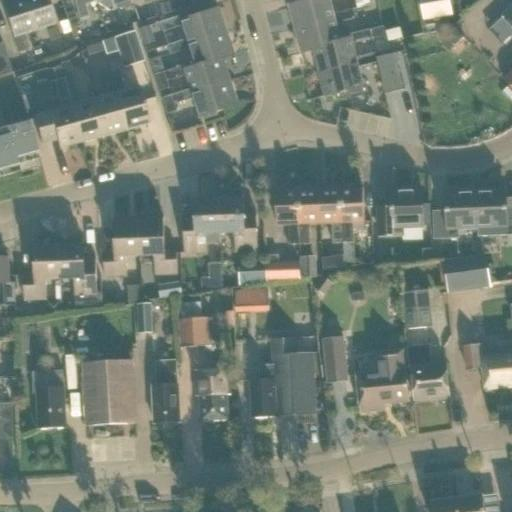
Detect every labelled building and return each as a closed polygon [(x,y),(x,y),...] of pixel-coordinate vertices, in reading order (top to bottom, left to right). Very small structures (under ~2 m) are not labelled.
[(23,35),(34,31),(23,0),(10,0),(2,3),(17,52),(27,49),(23,35)] [(47,0),(23,0),(34,31),(45,28),(49,42),(59,38),(47,0)] [(96,1),(95,0),(59,0),(69,30),(81,26),(80,21),(88,19),(84,5),(96,1)] [(95,0),(96,1),(99,0),(108,0),(112,11),(133,4),(131,0),(95,0)] [(311,0),(289,6),(295,29),(335,19),(333,15),(330,1),(334,0),(311,0)] [(420,0),(424,20),(424,21),(453,16),(450,0),(420,0)] [(162,15),(171,12),(168,2),(159,5),(162,15)] [(187,44),(225,32),(217,9),(179,21),(178,17),(159,23),(162,32),(181,26),(185,40),(187,44)] [(511,9),(503,17),(511,27),(511,9)] [(333,15),(335,19),(295,29),(301,53),(313,50),(341,42),(336,24),(355,19),(353,10),(333,15)] [(143,45),(153,41),(149,26),(138,30),(143,45)] [(373,40),(386,36),(384,27),(370,30),(373,40)] [(386,32),(389,42),(402,38),(400,29),(386,32)] [(358,63),(357,58),(354,44),(373,40),(370,30),(351,35),(352,39),(341,42),(313,50),(319,73),(358,63)] [(456,46),(464,38),(456,30),(448,38),(456,46)] [(145,61),(135,32),(113,39),(118,51),(123,69),(145,61)] [(185,40),(166,46),(169,55),(188,49),(193,63),(182,66),(183,70),(194,67),(194,68),(221,59),(232,55),(225,32),(187,44),(185,40)] [(106,55),(118,51),(113,39),(113,38),(101,42),(106,55)] [(0,73),(10,70),(2,43),(0,44),(0,73)] [(103,52),(101,44),(85,49),(88,57),(103,52)] [(406,89),(397,53),(377,57),(378,63),(386,94),(406,89)] [(364,87),(359,68),(378,63),(376,54),(357,58),(358,63),(319,73),(325,97),(347,91),(349,99),(364,95),(362,87),(364,87)] [(152,74),(163,70),(159,57),(148,60),(152,74)] [(168,81),(184,75),(189,90),(190,94),(228,81),(221,59),(194,68),(194,67),(183,70),(182,66),(153,76),(158,92),(168,89),(165,81),(168,81)] [(511,69),(502,79),(504,81),(511,89),(511,69)] [(71,76),(64,78),(67,91),(75,89),(71,76)] [(120,76),(112,79),(126,130),(149,123),(139,88),(124,92),(120,76)] [(81,142),(67,91),(64,78),(56,81),(63,108),(34,116),(43,146),(57,142),(58,148),(81,142)] [(103,136),(126,130),(112,79),(104,81),(108,96),(94,100),(103,136)] [(214,112),(236,105),(228,81),(190,94),(189,90),(161,98),(167,114),(175,112),(173,105),(192,99),(198,117),(200,116),(202,120),(216,115),(214,112)] [(81,142),(103,136),(94,100),(79,104),(75,89),(67,91),(81,142)] [(25,111),(32,109),(28,94),(21,96),(25,111)] [(6,125),(8,132),(16,160),(17,159),(37,154),(27,119),(6,125)] [(17,159),(16,160),(8,132),(0,134),(0,171),(19,166),(17,159)] [(363,188),(341,189),(343,244),(344,257),(344,264),(355,263),(354,234),(365,234),(363,188)] [(320,189),(298,190),(300,245),(311,245),(310,225),(321,225),(320,189)] [(341,189),(320,189),(321,225),(332,224),(333,244),(343,244),(341,189)] [(424,227),(422,189),(391,191),(392,211),(380,212),(381,237),(403,236),(403,227),(424,227)] [(289,246),(300,245),(298,190),(276,191),(277,226),(289,226),(289,246)] [(506,190),(476,191),(478,229),(498,228),(498,236),(511,235),(511,210),(507,211),(506,190)] [(476,191),(446,193),(447,213),(434,214),(435,239),(458,238),(458,229),(478,229),(476,191)] [(256,213),(244,213),(244,194),(219,195),(221,234),(235,233),(236,253),(258,252),(256,213)] [(195,215),(183,215),(185,255),(208,254),(207,244),(221,244),(221,234),(219,195),(210,195),(210,201),(195,202),(195,215)] [(140,256),(139,217),(114,218),(116,252),(104,253),(105,278),(127,277),(126,257),(140,256)] [(140,256),(155,256),(155,276),(178,275),(177,250),(165,250),(164,223),(148,223),(148,217),(139,217),(140,256)] [(68,240),(59,240),(60,280),(74,279),(75,299),(98,298),(97,273),(96,257),(84,257),(84,246),(83,239),(68,240)] [(36,275),(24,276),(25,301),(47,300),(46,280),(60,280),(59,240),(50,241),(50,247),(34,248),(36,275)] [(0,284),(9,284),(8,258),(5,258),(5,254),(0,253),(0,284)] [(449,294),(491,288),(486,255),(444,261),(449,294)] [(317,279),(317,257),(301,258),(302,279),(317,279)] [(344,266),(344,264),(344,257),(333,258),(334,267),(344,266)] [(269,280),(301,278),(300,262),(280,263),(268,264),(269,280)] [(244,273),(245,286),(267,285),(267,272),(244,273)] [(324,296),(333,284),(323,277),(314,289),(324,296)] [(171,284),(173,297),(182,295),(180,283),(171,284)] [(133,302),(141,301),(140,285),(131,286),(133,302)] [(4,303),(16,303),(15,290),(3,290),(4,303)] [(236,313),(249,312),(248,291),(236,291),(236,313)] [(433,328),(430,291),(403,294),(407,331),(433,328)] [(103,308),(115,308),(114,297),(103,298),(103,308)] [(49,314),(62,313),(61,300),(48,301),(49,314)] [(201,303),(179,304),(182,348),(210,347),(208,318),(202,319),(201,303)] [(138,306),(139,334),(152,333),(151,305),(138,306)] [(348,383),(344,338),(323,340),(327,384),(348,383)] [(250,381),(252,419),(316,415),(313,354),(296,355),(295,339),(272,340),(274,366),(263,366),(264,380),(250,381)] [(410,367),(412,367),(415,401),(450,398),(446,363),(433,365),(431,343),(408,345),(410,367)] [(483,370),(486,393),(511,390),(511,347),(482,350),(481,344),(464,347),(467,371),(483,370)] [(409,402),(404,357),(404,350),(374,353),(375,364),(380,363),(381,373),(357,376),(361,413),(386,411),(386,404),(409,402)] [(156,361),(157,386),(152,386),(154,424),(180,423),(177,360),(156,361)] [(83,363),(86,428),(137,425),(133,361),(83,363)] [(196,371),(197,397),(200,397),(201,422),(229,420),(227,396),(230,396),(229,370),(196,371)] [(37,389),(39,430),(66,429),(64,388),(37,389)] [(12,405),(0,405),(0,417),(0,422),(12,421),(12,405)] [(458,511),(484,511),(483,496),(457,499),(458,511)] [(458,511),(457,499),(432,502),(433,511),(458,511)]
